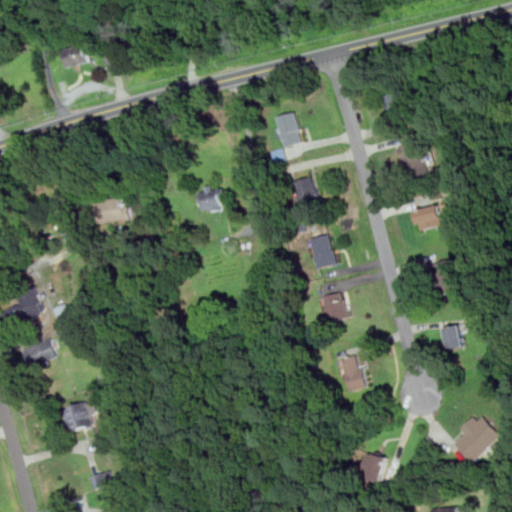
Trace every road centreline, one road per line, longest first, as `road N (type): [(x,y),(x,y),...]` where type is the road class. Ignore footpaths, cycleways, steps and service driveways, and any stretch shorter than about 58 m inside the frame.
road 1 (tertiary): [(0,146),(131,104),(511,8)]
road 2 (residential): [(337,51),(421,394)]
road 3 (residential): [(34,511),(0,393)]
